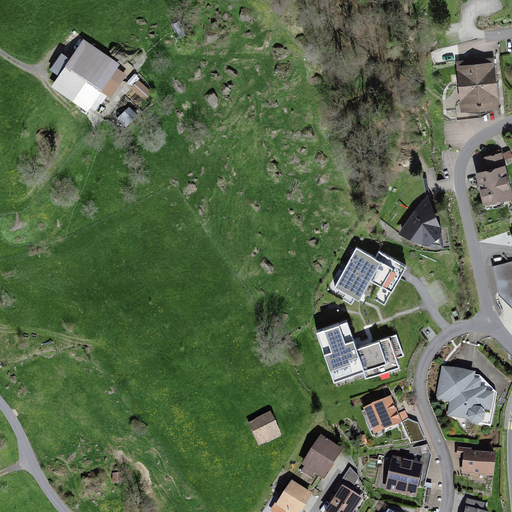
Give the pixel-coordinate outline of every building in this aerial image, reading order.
[(77,40),(46,86),(80,109),(92,92),(104,100),(123,71),(77,40)] [(458,45),(432,51),(435,62),(460,56),(458,45)] [(481,103),(496,101),(492,59),(459,62),(463,101),(463,104),(481,103)] [(145,95),(151,88),(138,76),(132,83),(145,95)] [(463,104),(463,101),(455,102),(457,118),(482,116),(481,103),(463,104)] [(486,200),(509,195),(500,155),(487,158),(489,169),(479,171),(486,200)] [(441,224),(428,196),(418,205),(399,231),(411,236),(423,242),(430,242),(441,232),(441,224)] [(376,256),(357,246),(335,285),(359,299),(370,280),(392,291),(406,265),(379,250),(376,256)] [(511,257),(484,265),(492,300),(511,314),(511,257)] [(347,320),(317,330),(334,380),(364,370),(366,378),(399,367),(396,357),(402,355),(395,335),(357,348),(347,320)] [(473,374),(444,368),(437,398),(451,400),(449,415),(468,418),(471,422),(491,425),(496,395),(473,374)] [(378,434),(401,423),(390,398),(367,408),(378,434)] [(281,436),(270,414),(247,425),(258,447),(281,436)] [(363,445),(360,436),(354,439),(357,448),(363,445)] [(341,451),(321,439),(304,466),(323,478),(341,451)] [(471,449),(458,448),(458,456),(465,457),(463,473),(492,476),(494,455),(471,453),(471,449)] [(414,494),(422,464),(394,458),(387,488),(414,494)] [(119,484),(118,473),(105,474),(105,484),(119,484)] [(298,511),(310,495),(292,484),(278,505),(288,511),(298,511)] [(357,511),(365,500),(344,487),(328,511),(357,511)] [(481,511),(483,505),(469,501),(466,511),(481,511)]
